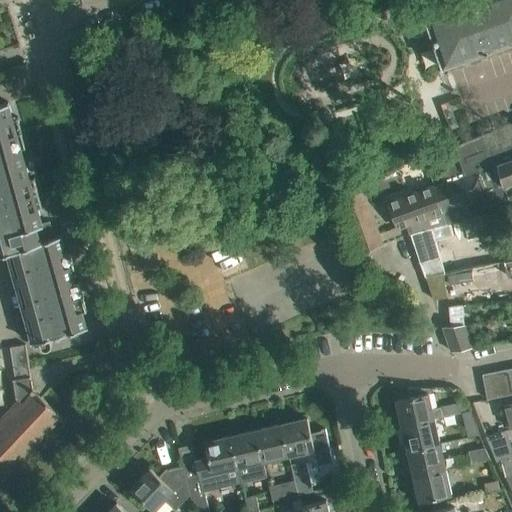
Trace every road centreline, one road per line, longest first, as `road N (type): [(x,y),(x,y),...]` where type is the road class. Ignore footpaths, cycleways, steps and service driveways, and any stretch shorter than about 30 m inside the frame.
road 1 (residential): [(152,409),(47,29)]
road 2 (residential): [(152,409),(342,367)]
road 3 (residential): [(375,511),(342,367)]
road 4 (residential): [(55,511),(152,409)]
